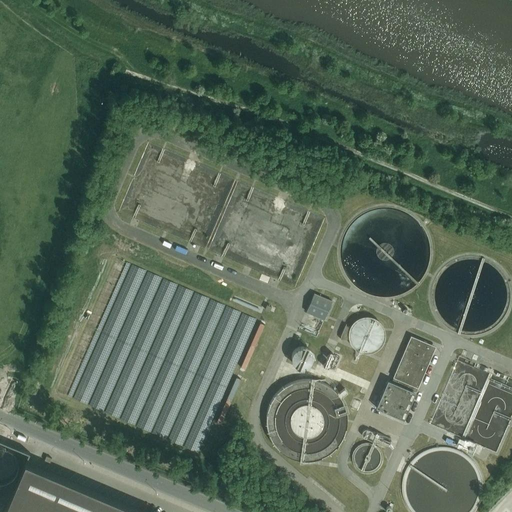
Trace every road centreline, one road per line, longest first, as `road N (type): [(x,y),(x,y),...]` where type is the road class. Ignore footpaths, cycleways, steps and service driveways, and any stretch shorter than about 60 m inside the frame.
road 1 (unknown): [(333,511),(260,451),(253,414),(310,279),(406,320)]
road 2 (unclassified): [(216,511),(0,419)]
road 3 (unknown): [(406,320),(454,341),(379,499)]
road 4 (unknown): [(379,499),(345,474),(346,458),(406,320)]
